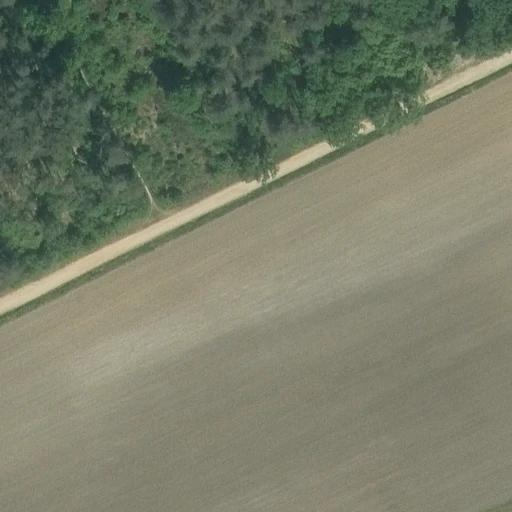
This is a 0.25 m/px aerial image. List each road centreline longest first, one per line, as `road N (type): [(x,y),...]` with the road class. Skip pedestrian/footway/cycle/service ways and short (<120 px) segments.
road 1 (track): [(168,227),(511,61)]
road 2 (track): [(0,315),(168,227)]
